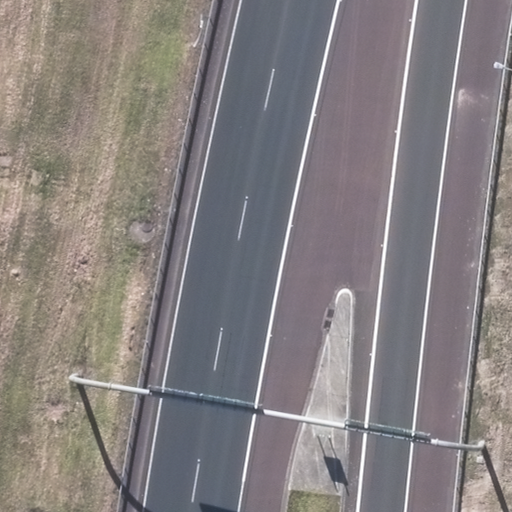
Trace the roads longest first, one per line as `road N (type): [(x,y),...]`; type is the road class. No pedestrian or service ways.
road 1 (motorway): [(295,0),(200,511)]
road 2 (motorway): [(475,0),(416,511)]
